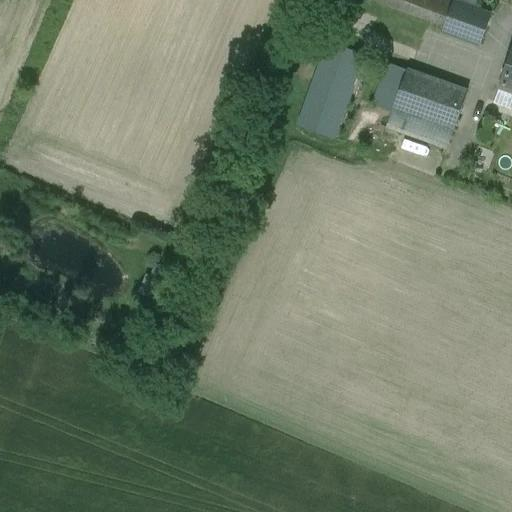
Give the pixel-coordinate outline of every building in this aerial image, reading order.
[(454,0),(392,0),(449,19),(454,0)] [(496,6),(476,0),(454,0),(449,19),(446,26),(485,39),(496,6)] [(331,40),(303,118),(338,131),(365,53),(331,40)] [(511,55),(496,99),(511,105),(511,55)] [(473,87),(391,57),(375,103),(396,111),(391,123),(433,138),(440,119),(458,126),(473,87)] [(499,118),(500,115),(499,113),(498,111),(496,110),(493,109),(491,110),(489,111),(487,113),(487,116),(487,118),(489,120),(491,121),(493,122),(496,121),(498,120),(499,118)] [(482,126),(481,128),(482,131),(483,133),(485,134),(487,135),(490,134),(492,133),(493,131),(494,128),(493,126),(492,124),(490,122),(487,122),(485,122),(483,124),(482,126)]
